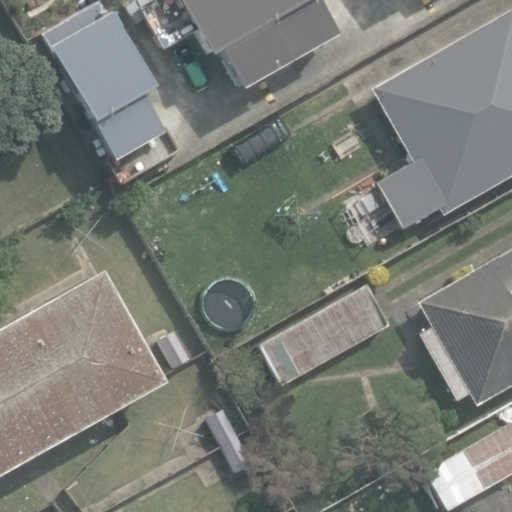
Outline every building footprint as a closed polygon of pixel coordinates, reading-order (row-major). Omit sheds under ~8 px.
[(224,92),(323,35),(302,0),(160,0),(191,55),(201,50),(224,92)] [(140,91),(89,3),(32,35),(38,46),(34,48),(99,162),(96,164),(108,185),(166,152),(152,127),(148,130),(129,97),(140,91)] [(511,28),(502,11),(361,89),(402,163),(374,179),(372,176),(355,185),(357,188),(336,200),(354,232),(385,215),(393,229),(429,209),(432,216),(511,171),(511,28)] [(511,242),(406,303),(421,328),(407,335),(446,403),(459,396),(465,407),(511,380),(511,242)] [(0,466),(149,384),(84,269),(0,317),(0,466)] [(382,325),(358,283),(249,344),(273,386),(382,325)] [(511,469),(511,417),(417,471),(439,511),(511,469)]
